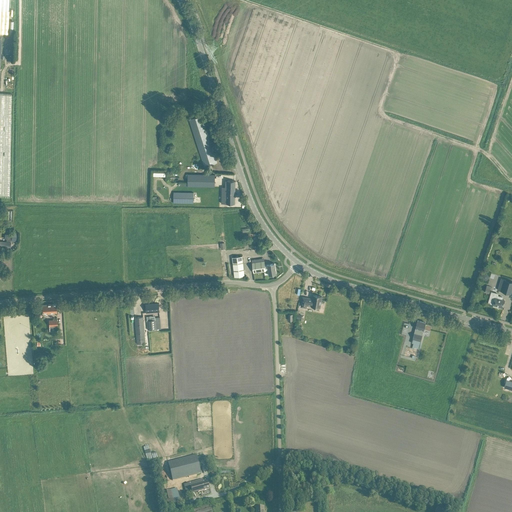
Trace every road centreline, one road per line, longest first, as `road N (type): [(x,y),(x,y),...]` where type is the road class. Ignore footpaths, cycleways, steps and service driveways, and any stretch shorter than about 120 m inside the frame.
road 1 (secondary): [(297,262),(248,198),(178,0)]
road 2 (unclassified): [(0,301),(222,282),(272,286)]
road 3 (secondary): [(511,331),(325,278),(297,262)]
road 4 (unclassified): [(280,511),(272,286)]
road 5 (unknown): [(182,481),(208,474),(215,496),(279,460)]
